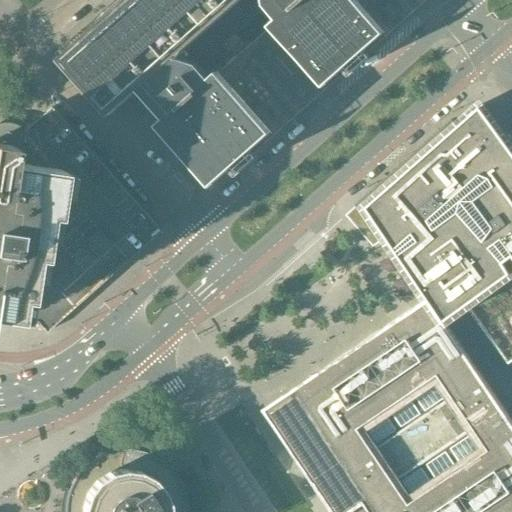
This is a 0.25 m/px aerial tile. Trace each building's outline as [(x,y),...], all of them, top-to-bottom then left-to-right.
[(134,0),(68,58),(68,59),(109,106),(110,105),(110,106),(147,73),(178,108),(161,123),(162,124),(160,125),(211,183),(212,182),(213,183),(271,132),(270,131),(324,83),(325,83),(326,83),(384,32),(383,31),(418,0),(134,0)] [(382,237),(386,234),(430,298),(443,317),(446,315),(466,302),(510,363),(511,361),(511,144),(484,106),(460,125),(455,119),(357,201),(382,237)] [(159,231),(58,117),(50,108),(24,131),(18,126),(16,125),(14,124),(11,123),(9,123),(7,123),(2,123),(0,123),(0,316),(15,319),(15,318),(36,321),(45,332),(159,231)] [(511,511),(511,420),(443,317),(430,298),(320,371),(265,409),(334,511),(511,511)] [(184,511),(184,509),(184,507),(184,505),(183,503),(183,501),(183,499),(182,497),(182,495),(181,493),(180,491),(179,489),(179,487),(178,485),(177,483),(176,482),(175,480),(174,478),(173,477),(171,475),(170,473),(169,472),(167,470),(166,469),(164,468),(163,466),(161,465),(160,464),(158,463),(156,461),(155,460),(153,459),(151,458),(149,458),(147,457),(145,456),(144,455),(142,455),(140,454),(138,454),(137,453),(135,453),(132,453),(130,452),(128,452),(126,452),(124,452),(122,452),(120,452),(118,452),(116,453),(114,453),(112,453),(110,454),(108,454),(106,455),(104,456),(102,457),(100,457),(98,458),(96,459),(94,460),(92,461),(91,462),(89,464),(87,465),(86,466),(84,467),(82,469),(81,470),(80,472),(78,473),(77,475),(76,477),(74,478),(73,480),(73,481),(72,482),(71,484),(70,485),(69,487),(69,489),(64,488),(64,490),(63,492),(62,494),(62,496),(61,499),(61,501),(60,503),(60,505),(60,508),(60,510),(60,511),(59,511),(184,511)]
